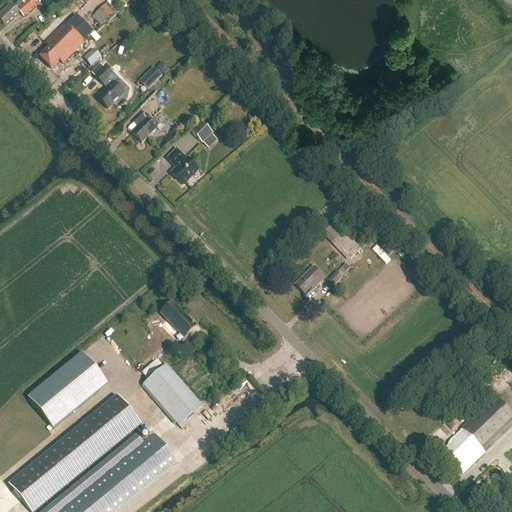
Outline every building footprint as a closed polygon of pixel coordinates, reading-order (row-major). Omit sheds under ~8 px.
[(34,6),(28,0),(20,0),(13,7),(9,4),(0,13),(0,16),(0,17),(0,20),(4,25),(19,12),(23,17),(34,6)] [(104,6),(96,14),(105,23),(113,14),(104,6)] [(62,64),(82,44),(63,25),(44,44),(48,48),(39,57),(50,68),(58,60),(62,64)] [(165,26),(162,29),(168,34),(171,31),(165,26)] [(82,48),(76,53),(82,60),(88,55),(82,48)] [(119,48),(118,55),(126,57),(127,50),(119,48)] [(85,62),(90,68),(95,63),(90,57),(85,62)] [(162,64),(157,69),(164,77),(169,72),(162,64)] [(100,66),(91,74),(95,78),(104,70),(100,66)] [(153,68),(139,82),(148,91),(162,76),(153,68)] [(111,76),(105,69),(104,70),(95,78),(106,90),(96,99),(107,111),(123,96),(107,79),(111,76)] [(152,121),(144,114),(135,122),(139,126),(131,135),(141,145),(155,131),(149,124),(152,121)] [(200,124),(190,133),(202,145),(203,144),(208,150),(217,141),(200,124)] [(185,161),(176,151),(166,160),(176,170),(170,175),(181,187),(197,171),(186,160),(185,161)] [(348,261),(360,250),(344,233),(332,244),(348,261)] [(337,274),(341,278),(350,269),(346,265),(337,274)] [(325,279),(314,268),(296,287),(305,296),(304,297),(309,302),(316,295),(312,290),(316,286),(317,287),(325,279)] [(333,286),(341,278),(336,273),(328,282),(333,286)] [(183,338),(194,328),(171,304),(160,315),(183,338)] [(28,399),(54,431),(108,386),(82,355),(28,399)] [(177,429),(202,407),(166,366),(141,387),(177,429)] [(440,395),(434,388),(425,397),(431,403),(435,407),(444,398),(440,395)] [(117,397),(8,485),(29,511),(36,511),(141,427),(117,397)] [(511,425),(511,414),(495,397),(455,436),(456,438),(448,446),(449,447),(439,457),(452,470),(455,467),(462,474),(511,425)] [(452,431),(456,427),(452,422),(448,426),(452,431)] [(154,436),(143,444),(136,435),(42,511),(115,511),(176,463),(154,436)]
